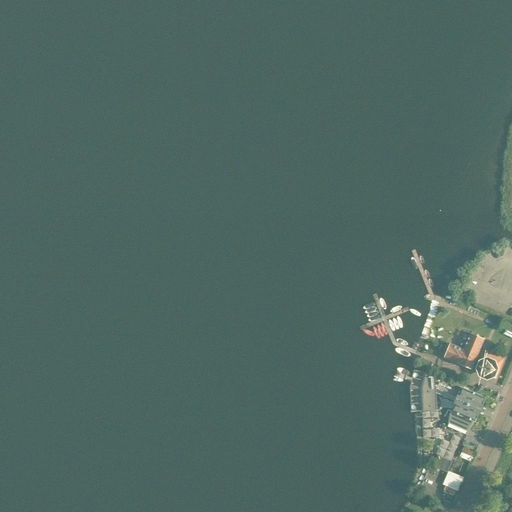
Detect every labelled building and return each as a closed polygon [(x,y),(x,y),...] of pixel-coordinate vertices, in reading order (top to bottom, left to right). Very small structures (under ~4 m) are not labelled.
[(471,370),(484,339),(463,330),(456,347),(450,344),(444,358),(471,370)] [(495,379),(504,359),(487,352),(478,372),(495,379)] [(474,421),(478,413),(479,414),(482,406),(481,406),(485,398),(461,388),(453,384),(425,372),(422,388),(423,412),(437,411),(436,393),(455,401),(451,411),(450,415),(449,423),(467,431),(472,425),(473,421),(474,421)] [(458,383),(460,377),(453,374),(450,379),(458,383)] [(470,462),(474,453),(463,448),(459,457),(470,462)] [(445,472),(447,467),(436,462),(434,467),(445,472)]
